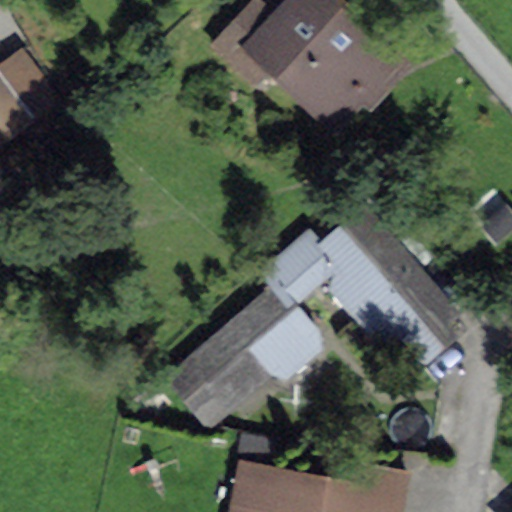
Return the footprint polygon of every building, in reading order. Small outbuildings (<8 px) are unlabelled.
[(294,0),(246,56),(341,137),(411,55),(345,0),(294,0)] [(0,85),(0,134),(24,118),(0,85)] [(308,271),(404,381),(457,335),(362,225),(308,271)] [(166,373),(218,431),(324,334),(272,277),(166,373)] [(395,511),(398,499),(239,469),(230,511),(395,511)]
